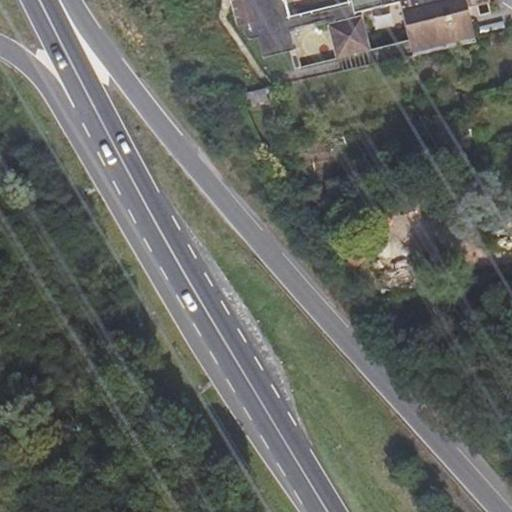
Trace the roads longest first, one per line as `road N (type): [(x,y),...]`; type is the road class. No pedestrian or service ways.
road 1 (primary): [(498,511),(174,143),(69,0)]
road 2 (primary): [(331,511),(98,119)]
road 3 (primary): [(98,119),(36,0)]
road 4 (primary): [(0,45),(40,76),(59,104),(98,119)]
